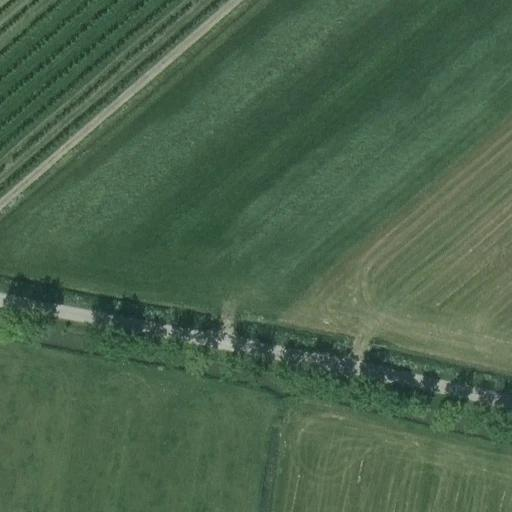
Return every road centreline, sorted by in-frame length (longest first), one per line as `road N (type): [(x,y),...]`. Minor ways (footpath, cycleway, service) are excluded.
road 1 (unclassified): [(511,400),(0,292)]
road 2 (track): [(232,0),(0,202)]
